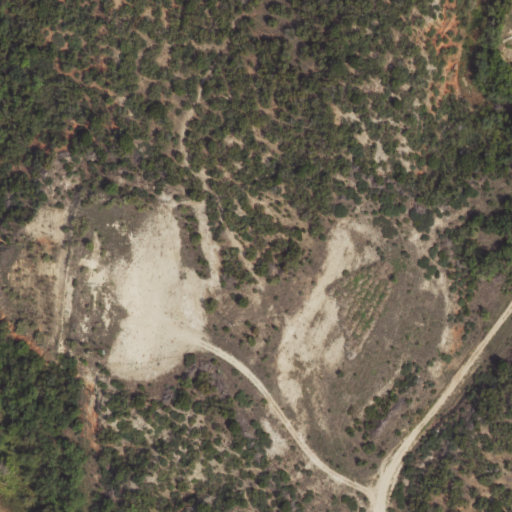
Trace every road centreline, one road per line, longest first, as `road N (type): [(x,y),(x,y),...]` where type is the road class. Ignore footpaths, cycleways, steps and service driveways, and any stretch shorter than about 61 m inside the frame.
road 1 (residential): [(220,0),(227,245),(277,330),(321,511)]
road 2 (residential): [(307,462),(428,406),(489,356),(511,305)]
